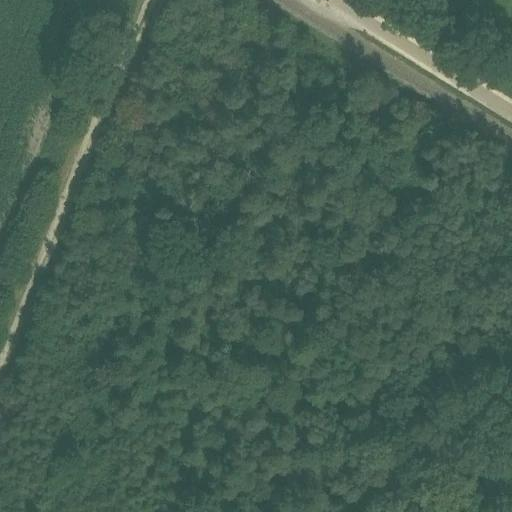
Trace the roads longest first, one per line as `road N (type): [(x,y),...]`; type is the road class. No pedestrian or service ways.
road 1 (track): [(0,351),(143,0)]
road 2 (unclassified): [(327,0),(511,112)]
